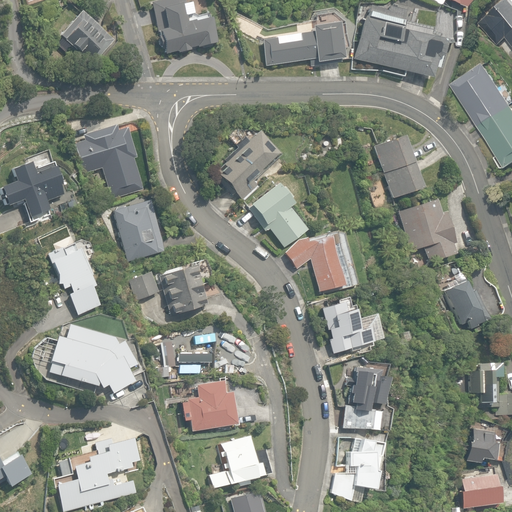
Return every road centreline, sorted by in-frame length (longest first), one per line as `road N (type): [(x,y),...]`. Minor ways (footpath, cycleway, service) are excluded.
road 1 (residential): [(511,297),(458,149),(427,116),(372,96),(169,97)]
road 2 (residential): [(169,97),(173,169),(200,215),(263,269),(288,306),(317,423),(307,511)]
road 3 (residential): [(0,119),(24,105),(69,98),(150,98)]
